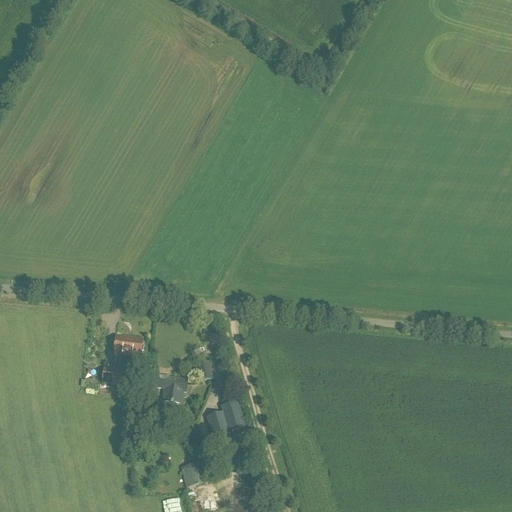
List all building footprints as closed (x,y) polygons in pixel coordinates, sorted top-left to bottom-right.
[(141,359),(143,341),(117,338),(115,356),(141,359)] [(209,365),(197,367),(201,383),(212,381),(209,365)] [(133,373),(114,371),(112,385),(131,387),(133,373)] [(187,394),(188,383),(155,378),(153,389),(165,390),(163,403),(181,406),(183,393),(187,394)] [(231,440),(230,435),(246,430),(238,404),(221,409),(223,415),(207,419),(215,445),(231,440)] [(198,467),(189,469),(186,470),(190,490),(202,488),(198,467)]
